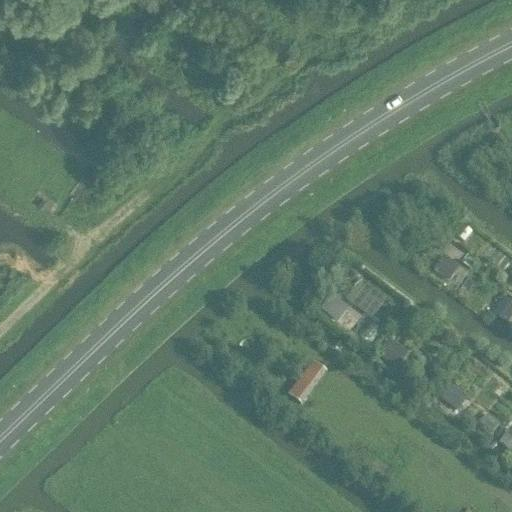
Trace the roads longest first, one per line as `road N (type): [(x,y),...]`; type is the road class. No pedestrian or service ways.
road 1 (primary): [(511,45),(355,136),(262,202),(172,275),(0,440)]
road 2 (track): [(0,331),(140,198)]
